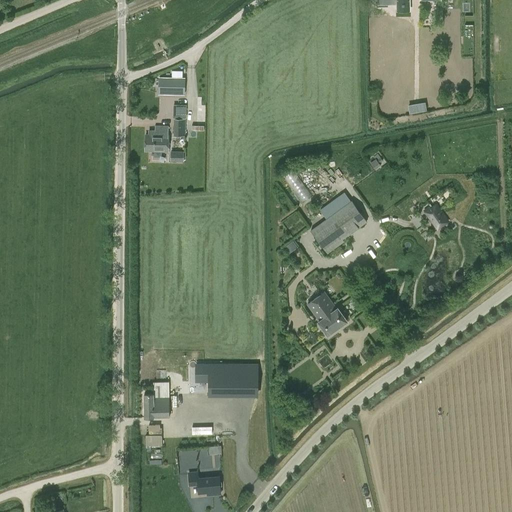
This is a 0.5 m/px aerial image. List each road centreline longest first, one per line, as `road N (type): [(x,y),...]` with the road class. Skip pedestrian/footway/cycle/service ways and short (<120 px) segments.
road 1 (unclassified): [(117,511),(121,0)]
road 2 (unclassified): [(253,511),(324,431),(511,284)]
